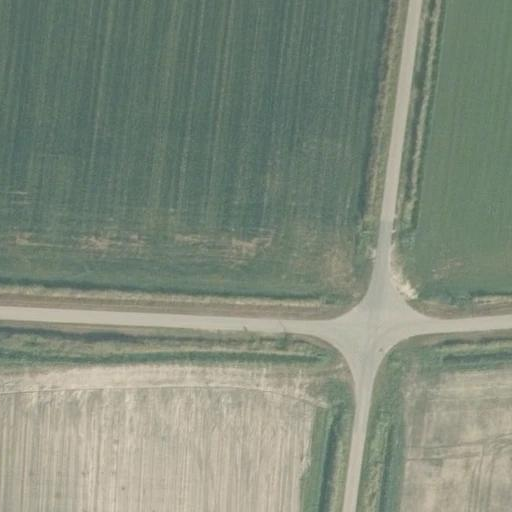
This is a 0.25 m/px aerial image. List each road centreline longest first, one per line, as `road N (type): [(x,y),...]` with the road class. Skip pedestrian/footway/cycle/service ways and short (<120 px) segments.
road 1 (unclassified): [(375,321),(0,309)]
road 2 (unclassified): [(375,321),(418,0)]
road 3 (unclassified): [(350,511),(375,321)]
road 4 (unclassified): [(511,317),(375,321)]
